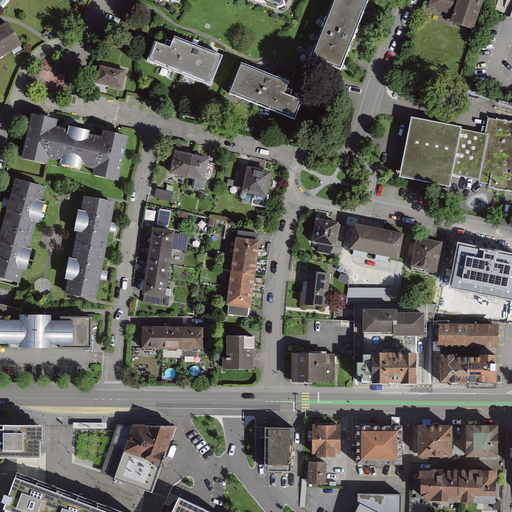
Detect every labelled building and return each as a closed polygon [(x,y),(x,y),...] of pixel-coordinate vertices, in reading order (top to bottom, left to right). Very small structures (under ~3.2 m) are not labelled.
[(11,0),(0,0),(0,8),(2,11),(11,0)] [(294,0),(271,0),(291,8),(294,0)] [(348,69),(373,0),(334,0),(314,57),(348,69)] [(431,0),(429,8),(457,17),(454,24),(477,32),(486,0),(431,0)] [(10,26),(0,32),(0,67),(27,51),(10,26)] [(215,89),(227,56),(179,38),(175,50),(156,43),(148,64),(215,89)] [(294,82),(241,62),(228,98),(295,124),(304,100),(289,95),(294,82)] [(123,90),(126,72),(98,67),(94,84),(123,90)] [(89,127),(38,116),(27,161),(78,173),(89,127)] [(229,118),(219,116),(217,125),(227,127),(229,118)] [(478,182),(480,173),(488,131),(416,117),(405,170),(478,182)] [(511,123),(490,120),(488,131),(480,173),(496,176),(494,187),(511,190),(511,123)] [(134,138),(89,127),(78,173),(123,183),(134,138)] [(198,159),(175,154),(170,175),(193,181),(198,159)] [(217,164),(198,159),(193,181),(200,183),(198,189),(210,192),(217,164)] [(244,187),(248,169),(239,168),(235,185),(244,187)] [(275,176),(252,170),(246,191),(253,193),(251,203),(268,207),(275,176)] [(17,181),(5,228),(35,236),(47,189),(17,181)] [(158,188),(156,197),(172,202),(175,192),(158,188)] [(119,204),(86,198),(78,245),(111,251),(119,204)] [(161,208),(159,224),(170,226),(173,210),(161,208)] [(342,226),(319,221),(314,242),(337,248),(342,226)] [(388,235),(356,227),(351,250),(383,257),(388,235)] [(35,236),(5,228),(0,246),(0,278),(22,284),(35,236)] [(180,233),(156,230),(154,246),(177,250),(180,233)] [(266,236),(242,233),(240,254),(263,257),(266,236)] [(412,240),(388,235),(383,257),(407,262),(412,240)] [(448,244),(421,238),(414,272),(428,275),(430,269),(443,271),(448,244)] [(102,298),(111,251),(78,245),(69,293),(102,298)] [(511,256),(461,245),(452,287),(511,299),(511,256)] [(177,250),(154,246),(151,262),(175,265),(177,250)] [(263,257),(240,254),(238,271),(261,274),(263,257)] [(175,265),(151,262),(149,277),(173,280),(175,265)] [(261,274),(238,271),(236,286),(259,289),(261,274)] [(310,291),(305,291),(304,305),(330,307),(332,274),(311,272),(310,291)] [(351,278),(344,274),(340,280),(348,284),(351,278)] [(173,280),(149,277),(146,296),(173,300),(175,287),(172,287),(173,280)] [(259,289),(236,286),(234,302),(257,305),(259,289)] [(392,289),(351,288),(351,303),(392,304),(392,289)] [(22,317),(23,311),(8,307),(0,304),(0,350),(95,351),(95,317),(22,317)] [(432,311),(367,311),(367,339),(425,339),(432,339),(432,311)] [(470,323),(439,323),(439,334),(445,334),(444,355),(469,355),(470,346),(469,327),(470,323)] [(502,327),(469,327),(470,346),(503,346),(502,327)] [(166,328),(145,328),(144,351),(166,352),(166,328)] [(184,329),(166,328),(166,352),(183,352),(184,329)] [(206,329),(184,329),(183,352),(205,353),(206,329)] [(256,337),(229,336),(228,371),(255,371),(256,337)] [(368,356),(361,356),(361,385),(432,385),(432,356),(424,356),(425,339),(367,339),(368,356)] [(330,354),(296,354),(295,383),(329,384),(330,354)] [(469,358),(440,358),(439,387),(469,388),(469,358)] [(502,358),(469,358),(469,388),(502,388),(502,358)] [(155,425),(118,426),(102,471),(134,485),(155,425)] [(176,426),(155,425),(134,485),(153,491),(176,426)] [(402,426),(358,427),(358,464),(402,463),(402,426)] [(456,427),(420,426),(420,457),(456,457),(456,427)] [(42,427),(0,427),(0,458),(42,458),(42,427)] [(293,428),(264,427),(264,471),(292,471),(293,428)] [(496,427),(467,427),(467,456),(496,456),(496,427)] [(348,428),(318,428),(318,458),(348,457),(348,428)] [(311,464),(311,485),(326,485),(326,464),(311,464)] [(466,472),(420,472),(420,491),(426,501),(466,501),(466,472)] [(504,472),(466,472),(466,501),(504,501),(504,472)] [(121,511),(18,474),(4,511),(121,511)] [(359,505),(355,511),(401,511),(401,495),(359,494),(359,505)] [(208,511),(179,498),(173,511),(208,511)]
